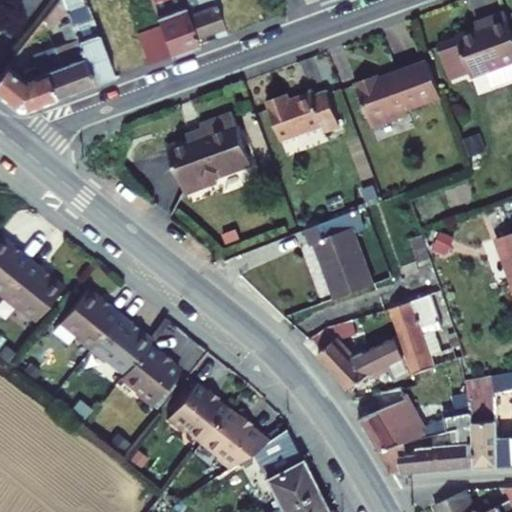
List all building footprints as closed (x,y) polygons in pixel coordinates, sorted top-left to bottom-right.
[(67,10),(63,0),(56,0),(43,18),(47,28),(67,10)] [(82,0),(63,0),(67,10),(67,12),(85,5),(82,0)] [(171,55),(199,44),(196,35),(183,0),(151,0),(161,25),(171,55)] [(183,0),(196,35),(214,29),(225,25),(217,4),(218,4),(217,0),(183,0)] [(94,83),(115,75),(93,17),(87,4),(85,5),(67,12),(71,22),(76,38),(77,40),(94,83)] [(511,84),(511,31),(506,16),(487,23),(489,29),(457,41),(458,43),(438,50),(451,84),(470,77),(472,82),(487,76),(491,86),(494,89),(499,90),(511,84)] [(56,97),(94,83),(77,40),(76,38),(71,22),(60,26),(66,42),(54,47),(61,65),(46,70),(56,97)] [(137,34),(148,63),(171,55),(161,25),(137,34)] [(218,38),(228,34),(225,25),(214,29),(218,38)] [(25,78),(7,64),(0,72),(0,95),(13,106),(26,108),(56,97),(46,70),(61,65),(54,47),(35,54),(42,72),(25,78)] [(442,102),(428,65),(391,79),(392,81),(380,86),(377,79),(356,88),(374,133),(409,120),(408,115),(442,102)] [(288,104),(269,111),(282,148),(325,131),(327,138),(341,132),(328,98),(314,104),(312,99),(289,108),(288,104)] [(254,171),(235,119),(203,132),(205,135),(208,144),(193,149),(191,146),(169,155),(187,203),(207,195),(213,183),(219,184),(254,171)] [(208,144),(205,135),(189,141),(191,146),(193,149),(208,144)] [(221,190),(219,184),(213,183),(207,195),(221,190)] [(336,298),(374,284),(372,278),(355,233),(366,229),(358,210),(306,229),(312,244),(316,242),(336,298)] [(511,232),(496,239),(511,282),(511,232)] [(423,235),(411,239),(419,262),(431,258),(423,235)] [(32,265),(0,239),(0,303),(0,304),(32,265)] [(64,292),(32,265),(0,304),(14,315),(18,311),(36,326),(64,292)] [(374,284),(393,277),(390,271),(372,278),(374,284)] [(90,358),(121,320),(89,294),(61,328),(79,343),(76,347),(90,358)] [(443,327),(431,294),(391,308),(396,320),(415,374),(465,357),(456,332),(448,335),(453,348),(442,352),(435,330),(443,327)] [(396,320),(391,308),(381,312),(385,324),(396,320)] [(121,320),(90,358),(104,369),(107,365),(124,378),(152,345),(121,320)] [(311,337),(323,351),(336,339),(357,332),(354,320),(327,328),(311,337)] [(404,356),(395,338),(354,357),(336,339),(318,355),(353,390),(370,374),(386,365),(394,380),(409,373),(402,357),(404,356)] [(168,356),(152,345),(124,378),(115,385),(130,397),(150,411),(179,381),(168,373),(180,365),(168,356)] [(475,467),(511,465),(511,436),(499,437),(497,393),(511,390),(511,373),(467,382),(469,394),(472,412),(473,422),(475,467)] [(171,433),(186,445),(213,411),(203,402),(206,398),(196,389),(192,394),(182,386),(152,425),(168,438),(171,433)] [(407,400),(402,388),(374,394),(380,411),(407,400)] [(455,408),(456,415),(472,412),(469,394),(453,396),(455,408)] [(380,411),(359,420),(378,452),(398,444),(404,443),(448,432),(446,420),(424,429),(408,399),(407,400),(380,411)] [(443,410),(445,417),(456,415),(455,408),(443,410)] [(209,472),(251,442),(236,429),(239,425),(228,416),(225,420),(213,411),(186,445),(202,458),(198,464),(209,472)] [(402,474),(475,467),(473,422),(472,412),(456,415),(445,417),(446,420),(448,432),(450,446),(417,448),(417,454),(406,456),(400,457),(402,474)] [(266,442),(252,451),(281,506),(317,488),(285,428),(266,442)] [(391,474),(402,474),(400,457),(406,456),(404,443),(398,444),(378,452),(391,474)] [(435,506),(438,511),(511,511),(511,486),(505,488),(511,501),(488,511),(478,511),(468,490),(435,506)] [(329,511),(317,488),(281,506),(270,511),(329,511)]
